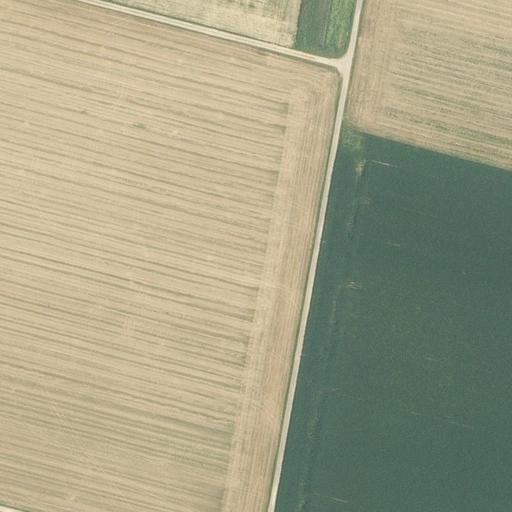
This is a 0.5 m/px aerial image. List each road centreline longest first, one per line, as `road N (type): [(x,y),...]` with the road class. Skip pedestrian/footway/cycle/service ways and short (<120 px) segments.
road 1 (track): [(272,511),(360,0)]
road 2 (track): [(348,69),(74,0)]
